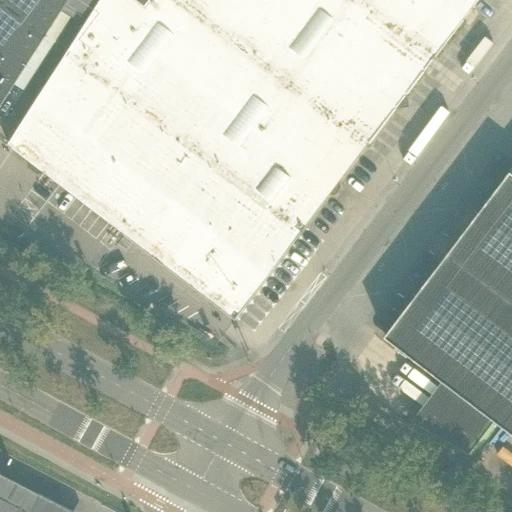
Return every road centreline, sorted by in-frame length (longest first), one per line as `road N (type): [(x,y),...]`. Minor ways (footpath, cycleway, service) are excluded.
road 1 (unclassified): [(229,449),(266,383),(511,59)]
road 2 (secondary): [(229,449),(0,325)]
road 3 (unknown): [(330,297),(369,394),(484,475)]
road 4 (secondary): [(0,382),(205,494)]
road 5 (secondary): [(345,511),(229,449)]
